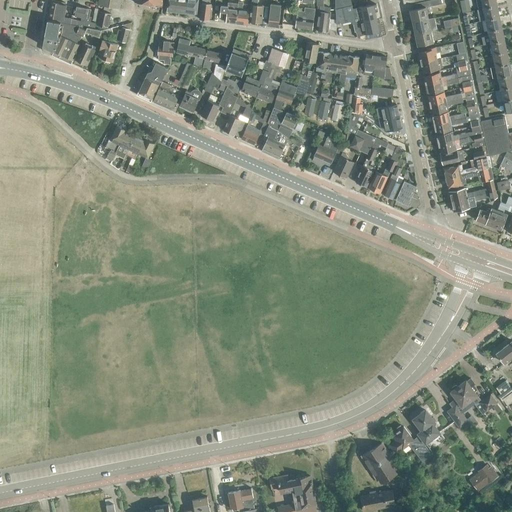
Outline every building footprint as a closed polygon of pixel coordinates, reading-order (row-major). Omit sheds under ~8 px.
[(57,19),(57,22),(60,22),(70,24),(71,18),(62,17),(64,11),(66,11),(67,5),(65,5),(65,2),(52,0),(48,17),(57,19)] [(166,0),(165,10),(176,11),(176,0),(166,0)] [(176,0),(176,11),(186,13),(187,0),(176,0)] [(187,0),(186,13),(196,14),(197,0),(187,0)] [(201,0),(201,3),(200,19),(209,20),(211,4),(207,3),(207,0),(201,0)] [(263,6),(257,5),(257,0),(251,0),(249,21),(261,23),(262,18),(267,19),(268,7),(263,7),(263,6)] [(319,12),(319,11),(316,30),(328,31),(330,13),(330,8),(323,7),(322,0),(316,0),(317,5),(320,6),(319,12)] [(350,0),(335,0),(335,9),(348,7),(351,7),(351,9),(352,9),(350,0)] [(416,9),(410,10),(412,22),(428,19),(426,7),(442,4),(440,0),(430,0),(415,3),(416,9)] [(497,5),(495,0),(481,0),(483,8),(497,5)] [(238,1),(238,4),(236,23),(247,24),(249,11),(242,10),(243,2),(238,1)] [(220,17),(226,18),(226,22),(236,23),(238,4),(228,3),(228,6),(221,6),(220,17)] [(281,5),(270,3),(268,24),(279,25),(281,5)] [(351,7),(348,7),(335,9),(336,24),(342,22),(342,23),(351,20),(351,21),(352,21),(353,23),(379,18),(376,4),(352,9),(351,9),(351,7)] [(499,17),(497,5),(483,8),(485,20),(499,17)] [(81,21),(76,20),(75,25),(80,26),(95,29),(96,23),(90,22),(91,17),(89,16),(91,9),(75,6),(73,15),(81,17),(81,21)] [(304,11),(297,10),(295,27),(312,29),(315,8),(305,7),(304,11)] [(100,11),(97,25),(108,27),(111,14),(100,11)] [(502,29),(499,17),(485,20),(488,32),(502,29)] [(364,34),(382,31),(379,18),(353,23),(355,32),(356,32),(357,38),(365,39),(364,34)] [(412,22),(415,34),(431,31),(436,30),(434,18),(428,19),(412,22)] [(459,25),(458,18),(450,20),(452,26),(457,25),(459,25)] [(60,22),(57,22),(48,20),(47,26),(46,26),(45,30),(46,30),(43,46),(46,47),(46,51),(52,54),(51,55),(52,55),(61,35),(63,25),(60,25),(60,22)] [(85,32),(86,29),(80,26),(76,33),(83,36),(85,32)] [(80,26),(86,29),(85,32),(92,34),(91,36),(95,38),(98,39),(99,37),(100,36),(101,30),(95,29),(80,26)] [(119,40),(125,42),(129,29),(122,27),(121,31),(118,30),(116,39),(119,40)] [(504,40),(502,29),(488,32),(489,35),(481,37),(483,45),(490,43),(504,40)] [(78,37),(79,36),(68,31),(65,37),(61,35),(52,55),(71,64),(80,44),(79,43),(81,38),(78,37)] [(417,46),(433,43),(431,31),(415,34),(417,46)] [(195,56),(193,65),(203,67),(205,59),(207,50),(189,46),(190,41),(179,38),(176,52),(195,56)] [(100,49),(102,49),(99,57),(106,59),(105,60),(111,62),(111,60),(113,61),(118,44),(103,40),(100,49)] [(170,56),(172,56),(173,46),(175,46),(175,42),(169,42),(169,41),(164,40),(164,41),(159,41),(158,55),(158,60),(164,61),(163,63),(170,65),(171,58),(170,58),(170,56)] [(493,55),(507,52),(504,40),(490,43),(493,55)] [(319,44),(307,42),(304,60),(315,62),(319,44)] [(95,49),(83,43),(75,59),(83,63),(87,64),(91,55),(92,55),(95,49)] [(419,60),(421,60),(421,62),(437,59),(435,53),(437,53),(441,52),(440,46),(435,47),(428,49),(428,51),(419,53),(420,56),(419,57),(419,60)] [(263,68),(263,69),(268,71),(272,63),(281,66),(284,67),(289,54),(272,48),(268,61),(266,61),(263,68)] [(207,51),(207,50),(205,59),(203,67),(207,67),(210,70),(213,61),(219,62),(220,62),(222,53),(222,54),(207,51)] [(325,77),(326,71),(329,53),(319,51),(316,71),(322,72),(321,78),(325,79),(325,77)] [(241,76),(242,76),(249,58),(248,58),(232,53),(232,52),(225,70),(226,70),(241,76)] [(509,64),(507,52),(493,55),(495,67),(509,64)] [(329,53),(326,71),(325,77),(325,79),(325,82),(331,82),(332,72),(335,72),(338,54),(329,53)] [(465,53),(456,55),(458,66),(468,64),(465,53)] [(366,69),(374,71),(376,56),(366,54),(365,59),(360,59),(358,72),(365,73),(366,69)] [(346,73),(348,56),(340,55),(337,72),(341,73),(340,75),(339,83),(345,84),(346,77),(346,73)] [(348,55),(348,56),(346,73),(346,77),(356,79),(356,77),(357,72),(359,57),(348,55)] [(376,56),(374,71),(373,75),(382,76),(381,78),(392,79),(389,67),(385,67),(387,57),(376,56)] [(441,58),(437,59),(421,62),(421,64),(421,65),(421,68),(422,69),(423,72),(443,68),(441,58)] [(152,71),(147,72),(145,78),(144,78),(141,82),(142,83),(138,92),(142,93),(141,94),(148,97),(149,97),(152,98),(160,80),(161,81),(167,68),(156,62),(152,71)] [(197,66),(193,65),(187,62),(179,80),(175,78),(173,82),(187,89),(197,66)] [(281,66),(272,63),(268,71),(263,84),(260,87),(256,96),(271,102),(278,85),(271,83),(272,80),(271,80),(275,69),(279,71),(281,66)] [(226,66),(216,64),(213,74),(218,78),(221,81),(222,78),(226,66)] [(424,76),(423,77),(425,85),(446,80),(451,80),(458,78),(460,77),(470,75),(468,64),(458,66),(455,67),(456,74),(440,77),(440,72),(424,76)] [(498,78),(511,75),(509,64),(495,67),(498,77),(495,77),(495,79),(498,78)] [(259,81),(247,76),(241,91),(256,96),(260,87),(263,84),(268,71),(263,69),(259,81)] [(313,71),(309,82),(306,91),(312,93),(319,73),(313,71)] [(212,73),(204,90),(211,93),(214,87),(218,78),(212,73)] [(463,87),(472,85),(470,75),(460,77),(458,78),(459,82),(459,83),(462,82),(463,87)] [(511,87),(511,76),(511,75),(498,78),(500,90),(511,87)] [(356,77),(356,79),(354,92),(371,95),(372,88),(361,87),(362,77),(356,77)] [(221,81),(234,92),(238,93),(242,81),(236,79),(235,81),(228,78),(227,80),(222,78),(221,81)] [(443,90),(442,86),(459,82),(458,78),(451,80),(446,80),(425,85),(427,93),(428,93),(428,94),(443,90)] [(309,82),(299,79),(297,87),(284,82),(284,80),(282,80),(272,107),(273,107),(280,110),(283,102),(291,104),(295,91),(304,94),(306,91),(309,82)] [(162,81),(153,100),(173,109),(181,91),(171,86),(171,85),(162,81)] [(474,95),(472,85),(463,87),(465,97),(474,95)] [(372,86),(371,94),(392,97),(393,89),(372,86)] [(229,116),(230,114),(235,103),(238,97),(227,87),(220,102),(224,104),(221,112),(229,116)] [(511,99),(511,87),(500,90),(503,101),(511,99)] [(192,91),(190,93),(186,91),(180,105),(187,108),(186,110),(191,112),(192,110),(193,111),(202,93),(202,92),(201,92),(201,91),(200,90),(200,89),(199,88),(198,88),(197,88),(196,88),(195,88),(194,89),(193,89),(192,90),(192,91)] [(354,92),(353,96),(353,102),(359,103),(360,97),(363,98),(370,99),(371,95),(354,92)] [(428,101),(429,101),(430,105),(462,98),(461,93),(445,97),(444,92),(428,95),(429,98),(428,98),(428,101)] [(217,97),(210,94),(201,114),(203,115),(202,117),(208,119),(208,118),(213,120),(220,105),(215,103),(217,97)] [(467,107),(476,105),(474,95),(465,97),(462,98),(463,100),(465,99),(467,107)] [(244,103),(238,97),(235,103),(242,106),(246,106),(246,105),(244,103)] [(316,100),(308,98),(305,114),(312,115),(316,100)] [(463,100),(462,98),(430,105),(431,108),(430,108),(430,111),(431,111),(432,113),(447,110),(447,106),(463,102),(463,100)] [(511,111),(511,99),(503,101),(505,113),(511,111)] [(330,102),(322,101),(318,117),(326,118),(330,102)] [(362,110),(359,109),(359,103),(353,102),(351,112),(354,114),(359,116),(364,118),(365,116),(362,114),(362,110)] [(343,105),(335,104),(332,119),(339,121),(340,114),(342,114),(343,105)] [(381,107),(376,108),(379,121),(384,120),(399,116),(396,104),(381,107)] [(246,105),(246,106),(242,116),(249,119),(252,110),(246,105)] [(469,116),(479,114),(476,105),(467,107),(469,116)] [(286,112),(284,119),(279,117),(281,110),(280,110),(273,107),(267,122),(269,123),(277,130),(288,138),(292,130),(289,129),(290,126),(293,128),(293,127),(295,128),(298,122),(296,121),(297,117),(286,112)] [(268,122),(271,111),(266,110),(263,118),(268,122)] [(261,141),(264,135),(265,132),(269,123),(267,122),(252,111),(248,120),(253,122),(255,118),(263,123),(260,130),(248,124),(241,138),(254,145),(255,143),(259,145),(261,141)] [(432,121),(433,120),(434,124),(455,120),(465,117),(464,113),(449,116),(448,112),(432,115),(433,117),(432,117),(432,121)] [(230,114),(229,116),(223,130),(225,130),(225,132),(228,133),(229,132),(239,137),(246,121),(241,119),(230,114)] [(354,114),(353,115),(350,114),(348,130),(355,134),(357,129),(354,128),(359,116),(354,114)] [(481,124),(479,114),(469,116),(465,117),(466,122),(466,123),(470,122),(471,126),(481,124)] [(384,120),(379,121),(380,127),(385,132),(386,131),(402,128),(399,116),(384,120)] [(504,116),(481,121),(488,156),(500,153),(507,151),(511,150),(511,131),(508,133),(504,116)] [(465,117),(455,120),(434,124),(435,128),(434,128),(435,131),(436,131),(436,133),(452,129),(451,125),(456,124),(466,122),(465,117)] [(269,123),(265,132),(264,135),(261,141),(265,143),(262,148),(280,156),(285,144),(281,143),(282,140),(274,137),(277,130),(269,123)] [(473,136),(483,134),(481,126),(481,124),(471,126),(472,131),(472,132),(473,136)] [(111,161),(113,157),(126,130),(117,125),(110,140),(109,139),(105,147),(110,149),(106,158),(111,161)] [(355,134),(350,145),(368,154),(371,147),(374,140),(375,137),(357,129),(355,134)] [(135,134),(130,132),(126,130),(113,157),(123,162),(126,154),(135,134)] [(346,143),(350,145),(355,134),(348,130),(346,143)] [(437,140),(438,144),(459,139),(468,137),(473,136),(472,132),(453,136),(452,131),(436,135),(437,137),(436,137),(437,140)] [(137,135),(135,134),(126,154),(135,159),(138,153),(145,139),(141,137),(140,134),(137,135)] [(474,143),(471,143),(472,147),(485,145),(483,134),(473,136),(474,143)] [(332,160),(337,162),(342,152),(343,153),(344,150),(338,147),(341,141),(332,137),(329,149),(319,144),(314,155),(331,163),(332,160)] [(374,140),(371,147),(368,154),(363,165),(373,170),(375,168),(369,165),(381,140),(375,137),(374,140)] [(468,137),(459,139),(438,144),(439,147),(438,147),(439,151),(440,150),(440,153),(462,148),(461,143),(468,142),(468,138),(468,137)] [(295,138),(292,141),(299,147),(302,144),(295,138)] [(138,153),(146,157),(148,158),(154,144),(145,139),(138,153)] [(402,150),(396,147),(386,169),(392,172),(402,150)] [(441,155),(442,159),(441,159),(442,164),(443,164),(464,160),(462,150),(441,155)] [(484,157),(483,151),(473,153),(474,159),(484,157)] [(511,154),(507,151),(501,160),(511,166),(511,154)] [(344,176),(346,177),(353,162),(347,159),(348,157),(346,154),(343,153),(342,152),(337,162),(334,171),(339,173),(339,174),(343,176),(344,176)] [(488,156),(484,157),(474,159),(473,159),(475,167),(476,171),(491,167),(491,166),(488,156)] [(148,158),(146,157),(141,166),(147,169),(151,159),(148,158)] [(366,186),(373,170),(363,165),(355,181),(357,182),(358,183),(360,184),(362,184),(366,186)] [(393,173),(398,176),(402,168),(396,165),(393,173)] [(445,173),(444,175),(445,178),(466,173),(476,171),(475,167),(462,170),(461,165),(458,166),(458,165),(444,168),(445,173)] [(479,183),(487,181),(493,180),(494,179),(491,167),(476,171),(477,175),(479,183)] [(375,171),(369,187),(370,188),(370,189),(374,191),(375,190),(380,192),(388,175),(383,173),(383,175),(375,171)] [(476,171),(466,173),(445,178),(446,182),(447,183),(448,188),(462,185),(461,179),(467,178),(477,175),(476,171)] [(403,178),(398,176),(393,173),(390,178),(383,193),(388,195),(387,197),(392,199),(393,198),(394,198),(403,178)] [(410,204),(410,205),(415,208),(420,204),(419,197),(418,198),(417,194),(413,192),(416,185),(404,180),(396,199),(402,202),(403,203),(403,202),(408,204),(408,203),(410,204)] [(449,198),(450,198),(451,201),(495,191),(493,180),(487,181),(489,189),(486,190),(486,189),(466,193),(465,188),(449,192),(449,193),(448,193),(449,198)] [(509,187),(508,180),(497,183),(499,189),(509,187)] [(490,202),(497,197),(495,191),(451,201),(452,205),(451,205),(452,210),(453,210),(453,211),(469,207),(476,206),(475,201),(488,198),(490,202)] [(480,209),(476,219),(480,221),(486,223),(501,229),(510,205),(511,206),(511,205),(511,197),(508,198),(506,204),(500,202),(497,210),(492,208),(491,211),(486,209),(486,211),(480,209)] [(511,340),(496,353),(504,363),(511,356),(511,340)] [(452,407),(447,411),(462,431),(470,424),(462,413),(474,403),(482,414),(497,403),(490,394),(481,401),(474,391),(476,390),(472,385),(475,384),(470,378),(467,381),(466,380),(457,386),(456,386),(455,385),(452,388),(451,389),(452,390),(451,391),(456,398),(449,403),(452,407)] [(494,388),(502,399),(511,391),(511,389),(505,380),(494,388)] [(427,412),(426,411),(425,410),(424,410),(423,410),(422,410),(419,413),(420,414),(413,419),(422,430),(418,433),(425,443),(431,438),(434,439),(437,436),(437,434),(439,432),(434,426),(436,424),(434,422),(427,412)] [(392,435),(396,440),(389,444),(396,453),(402,449),(403,449),(409,444),(422,462),(432,455),(418,436),(413,439),(403,426),(392,435)] [(382,442),(361,456),(377,481),(378,480),(380,484),(399,472),(396,468),(398,467),(382,442)] [(483,477),(473,484),(478,490),(499,475),(490,463),(479,471),(483,477)] [(287,475),(270,478),(272,488),(279,486),(280,492),(287,491),(288,494),(293,493),(295,503),(277,507),(278,511),(308,511),(316,511),(315,504),(316,504),(310,476),(288,480),(287,475)] [(238,511),(258,511),(258,508),(254,509),(252,498),(253,498),(251,489),(252,489),(251,488),(251,489),(240,491),(240,490),(228,492),(231,509),(238,507),(239,511),(238,511)] [(392,489),(361,496),(364,511),(395,505),(392,489)] [(459,493),(457,489),(450,493),(452,497),(459,493)] [(210,511),(207,496),(192,499),(194,509),(180,511),(179,511),(210,511)] [(150,506),(151,510),(140,511),(139,511),(169,511),(168,503),(150,506)]
